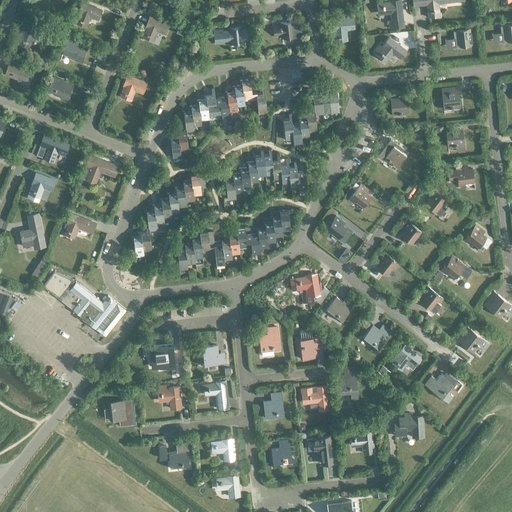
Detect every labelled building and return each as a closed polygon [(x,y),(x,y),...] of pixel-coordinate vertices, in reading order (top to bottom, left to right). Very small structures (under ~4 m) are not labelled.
[(390,2),(383,2),(384,13),(391,12),(392,20),(390,20),(391,27),(403,26),(399,0),(392,0),(390,0),(390,2)] [(418,0),(419,4),(426,3),(427,3),(428,10),(430,10),(430,11),(434,10),(434,9),(439,9),(438,2),(447,1),(451,0),(418,0)] [(98,20),(101,10),(82,3),(79,12),(80,13),(77,19),(79,20),(79,21),(82,22),(82,21),(87,23),(89,16),(98,20)] [(165,33),(168,24),(149,17),(146,26),(147,27),(144,34),(146,35),(149,37),(150,36),(154,38),(157,30),(165,33)] [(346,28),(354,27),(353,18),(333,20),(334,29),(335,29),(336,36),(338,36),(338,37),(342,37),(342,36),(347,35),(346,28)] [(282,39),(296,37),(294,22),(280,23),(281,26),(273,27),(273,37),(282,36),(282,39)] [(41,40),(44,31),(25,23),(21,32),(22,33),(20,40),(22,41),(22,42),(25,43),(25,42),(29,44),(32,36),(41,40)] [(511,24),(500,25),(502,41),(511,40),(511,24)] [(229,28),(213,30),(214,42),(230,40),(231,45),(244,43),(243,39),(246,39),(246,41),(249,41),(248,26),(245,27),(245,28),(242,28),(242,27),(229,28)] [(455,47),(458,47),(472,45),(470,29),(453,31),(455,47)] [(400,57),(405,50),(389,37),(383,44),(381,43),(374,52),(378,55),(380,52),(382,53),(381,54),(384,56),(384,55),(388,58),(393,52),(400,57)] [(83,57),(87,48),(68,40),(63,53),(76,58),(77,55),(83,57)] [(101,47),(97,57),(105,60),(109,50),(101,47)] [(10,61),(5,73),(18,79),(20,75),(26,77),(30,79),(34,70),(29,68),(10,61)] [(142,92),(146,83),(127,76),(123,85),(125,86),(122,92),(124,93),(124,94),(127,95),(127,94),(132,96),(134,89),(142,92)] [(68,94),(72,85),(53,77),(48,90),(61,95),(63,92),(68,94)] [(256,93),(256,92),(252,92),(250,82),(255,82),(255,79),(242,80),(244,100),(257,98),(256,93)] [(234,86),(236,106),(245,105),(244,100),(242,80),(240,80),(240,85),(234,86)] [(227,92),(229,112),(237,111),(236,106),(234,86),(232,86),(232,91),(227,92)] [(329,92),(331,112),(339,111),(336,87),(334,87),(334,92),(329,92)] [(453,106),(459,106),(457,87),(441,89),(443,109),(453,108),(453,106)] [(208,114),(221,112),(220,104),(215,104),(215,98),(214,88),(211,88),(212,93),(206,94),(208,114)] [(256,93),(257,98),(258,113),(267,112),(264,88),(261,88),(262,93),(256,93)] [(331,112),(329,92),(328,88),(326,88),(327,92),(321,93),(323,113),(331,112)] [(321,93),(320,89),(318,89),(318,93),(313,94),(314,106),(315,114),(323,113),(321,93)] [(220,104),(221,112),(221,117),(230,116),(229,112),(227,92),(224,92),(225,97),(215,98),(215,104),(220,104)] [(208,114),(206,94),(203,94),(204,99),(196,100),(198,100),(201,120),(209,119),(208,114)] [(401,112),(408,111),(406,97),(390,99),(392,115),(401,114),(401,112)] [(198,100),(196,100),(197,105),(191,106),(193,125),(202,125),(201,120),(198,100)] [(193,125),(191,106),(189,106),(189,111),(183,111),(185,126),(186,132),(194,131),(193,125)] [(309,131),(317,131),(315,114),(314,106),(312,106),(312,111),(307,111),(309,131)] [(301,137),(302,137),(309,136),(309,131),(307,111),(304,112),(305,117),(299,117),(301,137)] [(292,123),(291,114),(289,114),(289,118),(283,119),(285,139),(293,138),(292,123)] [(292,123),(293,138),(294,143),(302,142),(302,137),(301,137),(299,117),(297,117),(297,122),(292,123)] [(178,132),(180,152),(188,151),(186,132),(185,126),(183,126),(183,131),(178,132)] [(457,144),(463,143),(462,129),(446,131),(447,146),(457,145),(457,144)] [(181,156),(180,152),(178,132),(176,132),(176,137),(170,137),(172,157),(181,156)] [(65,154),(68,145),(49,138),(46,147),(47,147),(44,154),(47,155),(46,156),(49,157),(49,156),(54,158),(57,151),(65,154)] [(396,166),(406,154),(402,151),(404,149),(390,139),(377,156),(383,160),(385,157),(396,166)] [(265,175),(273,174),(271,159),(270,150),(268,150),(268,155),(263,155),(265,175)] [(265,175),(263,155),(262,151),(260,151),(261,156),(252,157),(255,156),(257,176),(265,175)] [(273,174),(273,179),(281,178),(279,163),(280,163),(279,154),(276,154),(277,159),(271,159),(273,174)] [(80,178),(95,183),(100,170),(114,176),(117,166),(88,155),(85,165),(80,178)] [(250,182),(257,181),(257,176),(255,156),(252,157),(253,161),(248,162),(250,182)] [(279,163),(281,178),(282,183),(290,183),(288,168),(287,158),(285,158),(285,163),(280,163),(279,163)] [(248,162),(245,162),(246,167),(240,168),(242,188),(243,188),(250,187),(250,182),(248,162)] [(290,183),(290,187),(298,187),(299,187),(297,172),(296,162),(293,162),(294,167),(288,168),(290,183)] [(464,182),(474,181),(472,168),(468,169),(467,165),(456,167),(458,186),(465,185),(464,182)] [(299,187),(298,187),(299,192),(307,191),(305,166),(302,166),(302,171),(297,172),(299,187)] [(242,188),(240,168),(238,168),(239,173),(232,174),(235,194),(243,193),(243,188),(242,188)] [(51,190),(55,181),(36,173),(32,183),(33,183),(31,189),(33,190),(33,191),(36,192),(40,193),(43,187),(51,190)] [(193,195),(201,194),(199,177),(204,176),(204,173),(191,175),(193,195)] [(235,194),(232,174),(230,174),(231,179),(225,179),(227,200),(235,199),(235,194)] [(186,200),(194,200),(193,195),(191,175),(189,175),(189,180),(183,181),(186,200)] [(186,200),(183,181),(181,181),(182,186),(176,186),(178,207),(178,206),(187,206),(186,200)] [(363,206),(371,196),(367,193),(369,191),(360,184),(348,199),(353,203),(356,201),(363,206)] [(171,212),(179,211),(178,206),(178,207),(176,186),(174,187),(174,192),(168,192),(171,212)] [(444,207),(448,201),(432,189),(425,198),(428,200),(425,204),(435,212),(441,204),(444,207)] [(171,212),(168,192),(166,193),(167,198),(161,198),(163,218),(164,218),(172,218),(171,212)] [(163,218),(161,198),(159,199),(159,203),(154,204),(156,224),(164,223),(164,218),(163,218)] [(149,230),(157,229),(156,224),(154,204),(151,204),(152,209),(146,210),(148,225),(149,230)] [(280,210),(282,230),(290,229),(288,213),(293,212),(293,209),(280,210)] [(283,235),(282,230),(280,210),(277,211),(278,215),(272,216),(274,236),(275,241),(274,236),(283,235)] [(31,229),(20,231),(23,246),(34,244),(35,248),(44,246),(37,212),(27,214),(31,229)] [(86,230),(89,221),(70,213),(67,222),(68,223),(65,230),(68,231),(68,232),(70,233),(71,232),(75,234),(78,227),(86,230)] [(335,215),(323,230),(329,235),(331,232),(344,242),(352,232),(343,225),(345,223),(335,215)] [(274,236),(272,216),(270,216),(270,221),(265,222),(267,242),(275,241),(274,236)] [(419,238),(423,233),(408,221),(401,230),(404,232),(401,235),(411,243),(416,236),(419,238)] [(267,242),(265,222),(262,222),(263,227),(255,228),(257,228),(259,248),(260,248),(268,247),(267,242)] [(491,240),(486,237),(482,234),(484,231),(475,224),(463,240),(468,244),(471,241),(478,247),(481,243),(485,247),(491,240)] [(143,250),(144,255),(143,250),(151,249),(149,230),(148,225),(146,225),(146,230),(141,230),(143,250)] [(239,247),(252,246),(251,240),(246,240),(245,234),(246,234),(245,230),(250,229),(250,226),(237,228),(239,247)] [(231,253),(232,253),(239,252),(239,247),(237,228),(234,228),(235,233),(229,233),(231,253)] [(257,228),(255,228),(256,233),(246,234),(245,234),(246,240),(251,240),(252,246),(253,253),(260,252),(260,248),(259,248),(257,228)] [(143,250),(141,230),(138,230),(139,235),(133,236),(136,256),(144,255),(143,250)] [(214,245),(210,245),(208,234),(213,233),(213,230),(200,232),(202,251),(215,250),(214,245)] [(195,258),(195,257),(203,257),(202,251),(200,232),(198,232),(198,236),(192,237),(195,258)] [(224,259),(232,258),(232,253),(231,253),(229,233),(227,234),(228,239),(222,239),(224,259)] [(195,258),(192,237),(190,237),(191,243),(185,243),(187,263),(196,263),(195,257),(195,258)] [(224,259),(222,239),(220,240),(220,244),(214,245),(215,250),(217,265),(225,264),(224,259)] [(187,263),(185,243),(182,243),(183,248),(177,249),(179,269),(188,268),(187,263)] [(394,270),(399,264),(383,252),(376,261),(379,263),(376,267),(386,275),(392,268),(394,270)] [(452,254),(440,270),(445,274),(448,271),(455,276),(458,272),(464,277),(470,269),(461,261),(452,254)] [(59,298),(73,280),(53,272),(42,286),(59,298)] [(308,287),(309,293),(301,294),(302,303),(313,301),(312,295),(319,294),(316,274),(306,275),(306,276),(299,277),(300,280),(299,280),(299,283),(300,283),(301,288),(308,287)] [(69,289),(60,300),(72,309),(74,308),(78,311),(81,314),(80,316),(95,328),(105,336),(127,309),(113,298),(112,299),(108,295),(102,302),(91,294),(81,286),(75,293),(69,289)] [(439,304),(443,298),(427,286),(420,295),(423,297),(420,301),(430,309),(435,301),(439,304)] [(0,289),(0,312),(4,314),(12,294),(0,289)] [(493,291),(483,303),(500,316),(509,303),(493,291)] [(340,322),(351,308),(336,297),(325,310),(340,322)] [(362,338),(370,344),(377,350),(387,336),(372,325),(362,338)] [(267,333),(259,334),(261,352),(280,350),(278,332),(277,326),(267,327),(267,333)] [(466,326),(456,339),(473,351),(482,339),(466,326)] [(316,349),(322,348),(320,337),(297,339),(299,358),(317,356),(316,349)] [(166,344),(150,346),(152,366),(161,365),(161,367),(175,365),(173,343),(166,344)] [(220,363),(217,344),(199,346),(202,365),(220,363)] [(415,365),(421,358),(404,345),(398,353),(400,354),(395,359),(397,361),(399,363),(400,363),(403,365),(408,360),(415,365)] [(338,392),(357,390),(354,367),(344,368),(344,374),(336,375),(338,392)] [(431,376),(425,384),(448,402),(453,396),(447,392),(456,380),(449,374),(447,378),(441,373),(436,379),(431,376)] [(215,383),(204,384),(205,395),(216,393),(218,409),(228,408),(225,380),(215,381),(215,383)] [(326,385),(301,388),(302,393),(309,392),(310,407),(318,406),(319,410),(329,409),(326,385)] [(171,408),(181,407),(178,386),(169,387),(169,388),(161,389),(162,392),(161,392),(161,395),(162,395),(163,400),(170,399),(171,408)] [(265,418),(284,416),(281,392),(270,393),(271,400),(263,401),(265,418)] [(125,399),(108,401),(108,409),(112,408),(113,419),(119,419),(120,425),(134,424),(131,399),(125,399)] [(405,428),(412,428),(413,436),(422,436),(421,415),(412,416),(412,413),(404,414),(404,417),(399,418),(399,423),(395,423),(395,434),(406,434),(405,428)] [(363,453),(373,451),(371,431),(361,432),(361,433),(354,434),(355,436),(354,437),(354,440),(355,440),(356,445),(362,444),(363,453)] [(319,437),(307,439),(308,446),(314,445),(314,450),(320,449),(322,464),(334,462),(330,435),(318,436),(319,437)] [(224,459),(234,458),(232,438),(222,439),(222,440),(215,441),(216,443),(215,443),(215,446),(216,446),(217,451),(223,450),(224,459)] [(292,463),(290,445),(289,439),(278,441),(279,447),(271,448),(273,465),(292,463)] [(166,445),(159,446),(161,457),(166,457),(167,459),(169,459),(170,468),(189,466),(187,450),(190,450),(189,441),(175,442),(176,450),(168,451),(169,452),(166,452),(166,445)] [(230,496),(239,495),(237,474),(227,475),(227,476),(220,477),(221,480),(220,480),(220,483),(221,483),(221,488),(228,487),(230,496)] [(352,506),(351,501),(351,500),(326,503),(326,504),(327,511),(352,511),(352,509),(353,509),(352,506)]
